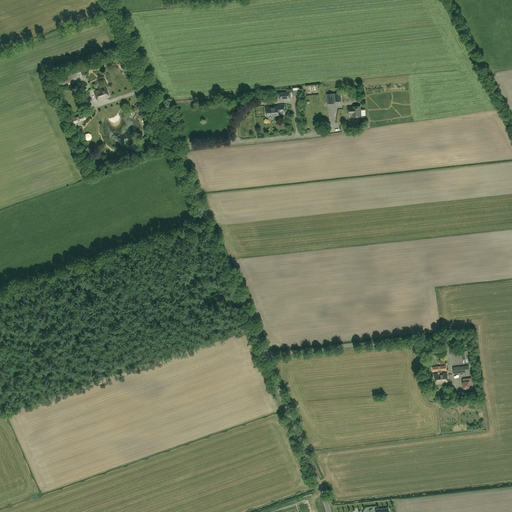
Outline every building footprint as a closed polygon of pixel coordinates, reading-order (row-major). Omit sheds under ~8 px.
[(81,76),(82,77),(78,67),(53,75),(57,86),(78,78),(78,77),(81,76)] [(106,87),(94,91),(98,101),(109,97),(106,87)] [(341,94),(327,94),(327,104),(335,104),(335,101),(341,100),(341,94)] [(284,105),(278,105),(278,107),(266,108),(267,117),(268,117),(268,118),(272,118),(272,116),(279,116),(279,112),(285,111),(284,105)] [(348,107),(349,114),(353,114),(353,117),(361,116),(360,106),(353,106),(353,107),(348,107)] [(81,116),(72,118),(70,119),(71,124),(74,123),(83,120),(85,121),(92,112),(88,108),(81,116)] [(446,366),(433,367),(433,372),(438,371),(438,374),(435,374),(436,384),(448,383),(446,373),(442,373),(441,371),(446,371),(446,366)]
